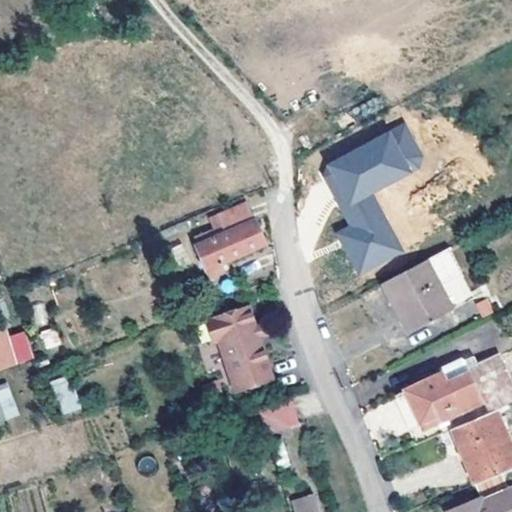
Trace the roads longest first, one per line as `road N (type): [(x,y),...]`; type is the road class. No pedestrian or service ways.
road 1 (residential): [(285,190),(304,319),(376,511)]
road 2 (track): [(157,0),(283,140),(285,190)]
